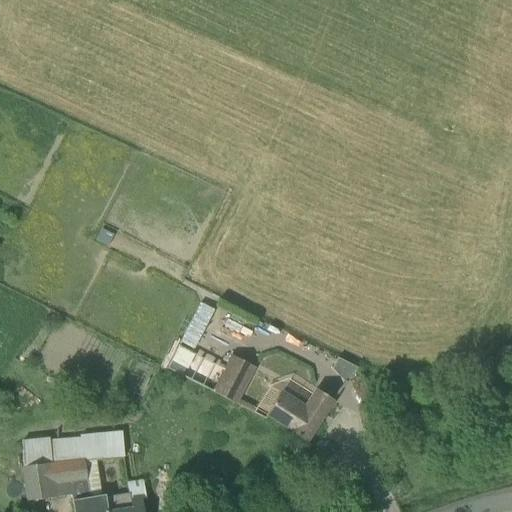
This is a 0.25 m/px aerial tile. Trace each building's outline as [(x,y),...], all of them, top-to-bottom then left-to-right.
[(200,340),(214,311),(199,304),(185,333),(200,340)] [(180,375),(191,353),(178,346),(167,369),(180,375)] [(339,355),(333,367),(349,376),(356,364),(339,355)] [(239,404),(257,368),(233,356),(214,391),(239,404)] [(268,417),(279,424),(279,425),(305,442),(332,400),(314,388),(303,406),(294,401),(282,394),(268,417)] [(72,496),(74,511),(143,511),(133,454),(122,455),(121,446),(123,445),(122,431),(110,432),(112,445),(102,447),(100,433),(48,441),(51,463),(23,466),(26,501),(40,499),(72,496)]
